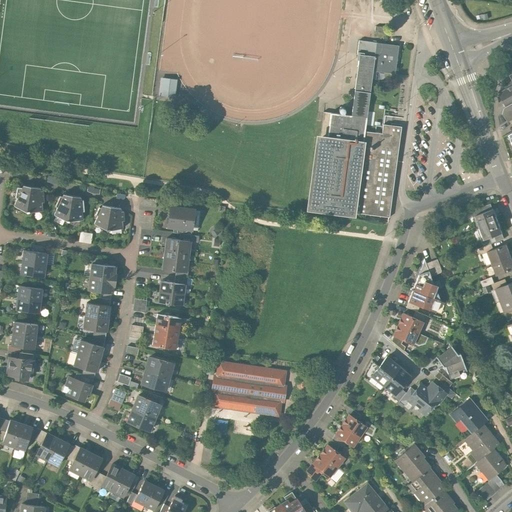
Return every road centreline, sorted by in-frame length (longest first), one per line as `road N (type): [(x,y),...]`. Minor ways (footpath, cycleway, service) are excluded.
road 1 (residential): [(238,504),(288,453),(357,350),(414,211),(502,177)]
road 2 (residential): [(90,425),(123,331),(130,257)]
road 3 (residential): [(90,425),(238,504)]
road 4 (residential): [(0,232),(130,257)]
road 5 (residential): [(502,177),(454,55)]
